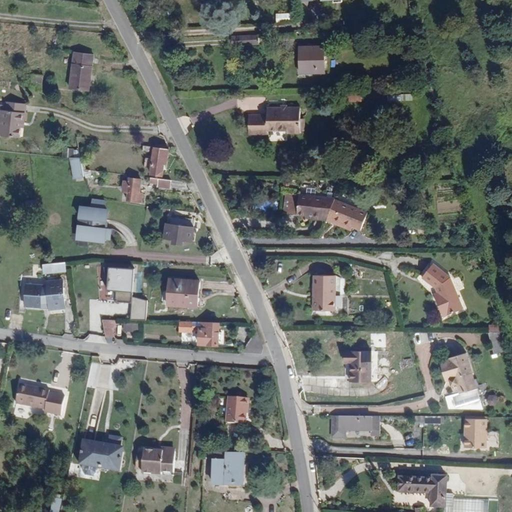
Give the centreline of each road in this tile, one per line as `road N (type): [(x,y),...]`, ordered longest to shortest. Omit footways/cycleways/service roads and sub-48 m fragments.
road 1 (residential): [(107,0),(255,295),(278,358)]
road 2 (residential): [(278,358),(105,351),(0,333)]
road 3 (residential): [(278,358),(307,511)]
